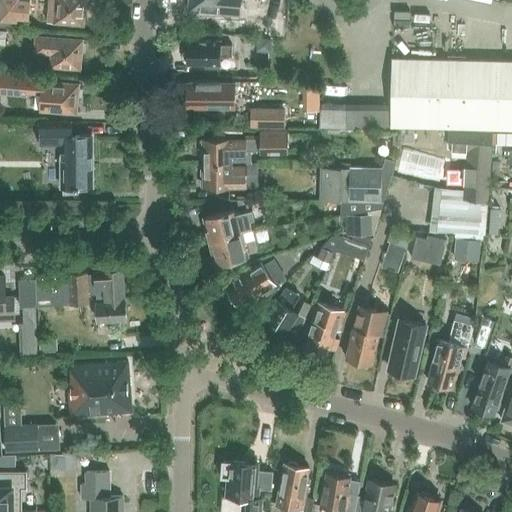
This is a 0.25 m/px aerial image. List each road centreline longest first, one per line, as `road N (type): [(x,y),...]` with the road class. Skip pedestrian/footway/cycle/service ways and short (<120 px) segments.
road 1 (residential): [(511,464),(438,433),(231,385),(195,368)]
road 2 (residential): [(159,231),(150,0)]
road 3 (residential): [(0,228),(159,231)]
road 4 (residential): [(181,511),(183,403),(195,368)]
road 5 (residential): [(195,368),(174,329),(159,231)]
